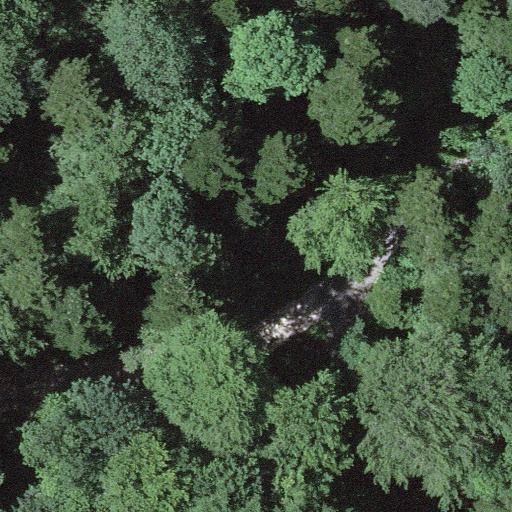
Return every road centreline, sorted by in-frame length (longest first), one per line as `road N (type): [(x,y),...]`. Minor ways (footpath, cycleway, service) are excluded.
road 1 (track): [(511,160),(479,163),(405,201),(345,281),(276,337),(225,355),(38,388)]
road 2 (track): [(359,511),(117,408),(38,388)]
road 3 (track): [(345,281),(336,361),(353,442),(387,511)]
